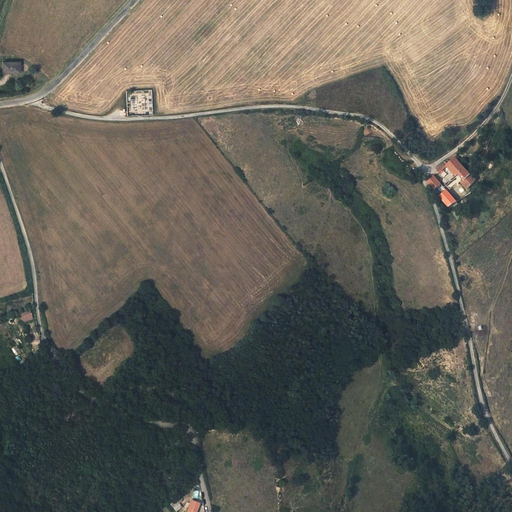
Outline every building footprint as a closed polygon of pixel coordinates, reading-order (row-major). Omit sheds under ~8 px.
[(24,62),(7,62),(8,73),(24,72),(24,62)] [(466,187),(475,180),(456,156),(448,161),(446,159),(436,166),(439,170),(447,164),(455,174),(457,172),(462,178),(460,180),(466,187)] [(439,174),(442,178),(447,175),(444,170),(439,174)] [(448,203),(456,198),(440,179),(434,173),(427,178),(436,188),(448,203)] [(30,311),(19,313),(20,322),(31,320),(30,311)] [(13,356),(19,353),(16,346),(10,349),(13,356)] [(174,511),(181,508),(177,500),(170,503),(174,511)] [(184,511),(194,511),(198,504),(189,500),(184,511)]
